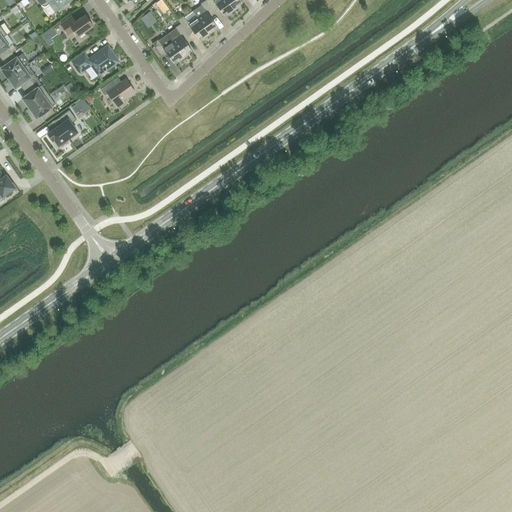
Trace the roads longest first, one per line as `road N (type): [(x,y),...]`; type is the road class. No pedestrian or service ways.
road 1 (primary): [(114,258),(424,39)]
road 2 (residential): [(98,0),(170,101),(278,0)]
road 3 (residential): [(92,237),(0,109)]
road 4 (primary): [(0,339),(104,265)]
